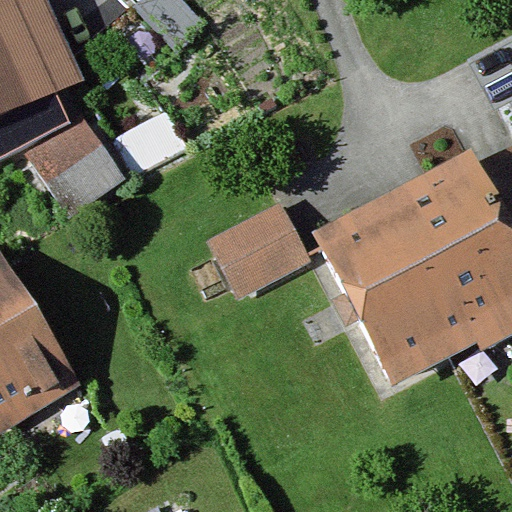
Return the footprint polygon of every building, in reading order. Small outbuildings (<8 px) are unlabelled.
[(0,0),(0,124),(78,88),(35,0),(0,0)] [(133,166),(188,146),(174,109),(119,129),(133,166)] [(469,165),(317,242),(391,389),(511,327),(511,157),(475,176),(469,165)] [(276,214),(210,246),(235,298),(301,265),(276,214)] [(0,427),(72,385),(0,265),(0,427)]
